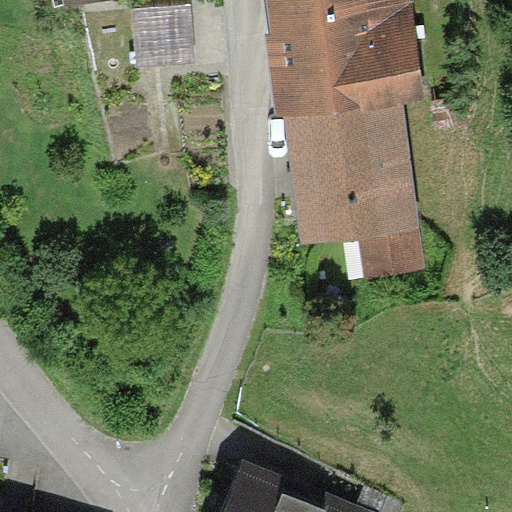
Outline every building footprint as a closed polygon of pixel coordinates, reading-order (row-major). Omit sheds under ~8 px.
[(277,99),(285,98),(403,85),(422,82),(411,0),(272,0),(275,17),(267,18),(272,61),(277,99)] [(292,149),(301,220),(358,216),(417,210),(403,85),(285,98),(292,149)] [(417,210),(358,216),(361,271),(425,266),(417,210)] [(375,511),(379,504),(245,444),(213,511),(375,511)] [(0,511),(55,511),(23,503),(0,496),(0,511)]
